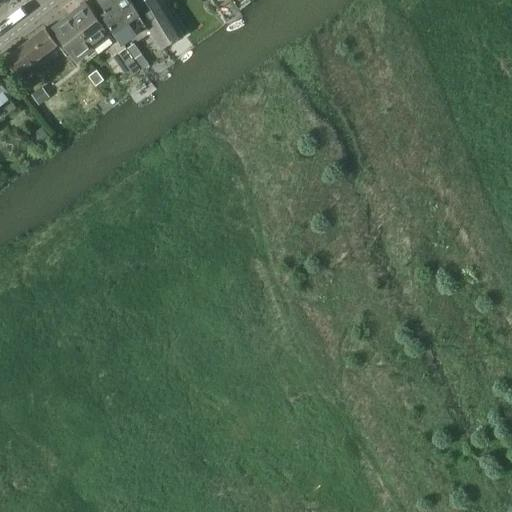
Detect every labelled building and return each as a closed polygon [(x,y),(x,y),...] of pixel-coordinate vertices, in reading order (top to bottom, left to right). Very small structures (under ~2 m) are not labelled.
[(139,15),(130,0),(98,0),(106,11),(101,14),(121,43),(135,33),(128,23),(139,15)] [(134,6),(161,48),(182,34),(161,0),(143,0),(139,3),(134,6)] [(231,0),(238,11),(253,0),(252,0),(231,0)] [(85,3),(68,16),(93,48),(110,35),(85,3)] [(93,48),(68,16),(51,29),(76,61),(93,48)] [(45,54),(57,44),(44,28),(32,37),(4,59),(16,76),(45,54)] [(133,44),(125,50),(131,58),(133,61),(141,55),(133,44)] [(124,48),(116,54),(123,64),(131,58),(125,50),(124,48)] [(141,55),(133,61),(140,70),(141,72),(149,66),(141,55)] [(88,77),(95,86),(103,79),(96,70),(88,77)] [(0,103),(10,96),(0,82),(0,103)]
